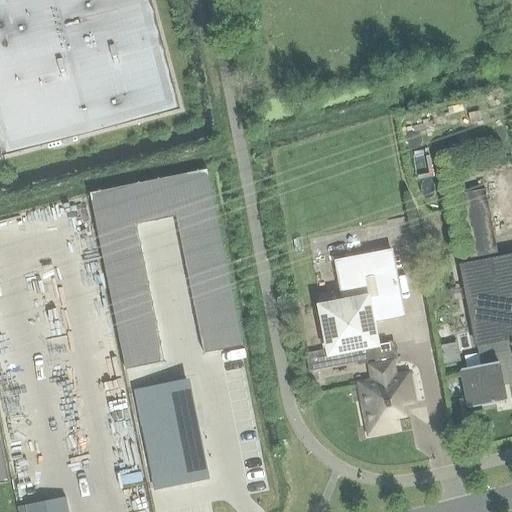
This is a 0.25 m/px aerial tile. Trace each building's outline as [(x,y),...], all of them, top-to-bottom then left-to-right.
[(0,0),(0,157),(180,110),(150,0),(0,0)] [(137,226),(176,218),(204,354),(243,346),(208,170),(96,192),(90,193),(90,194),(125,370),(165,363),(137,226)] [(470,258),(498,252),(485,188),(456,194),(470,258)] [(330,353),(376,344),(371,322),(404,316),(391,251),(336,262),(344,303),(321,308),(330,353)] [(511,256),(461,266),(476,345),(479,345),(481,357),(482,365),(466,369),(474,408),(506,401),(506,400),(505,400),(500,376),(511,373),(511,361),(510,353),(511,353),(510,351),(508,339),(511,338),(511,256)] [(305,354),(308,372),(331,369),(328,350),(305,354)] [(390,364),(376,367),(379,382),(361,385),(365,406),(362,407),(365,421),(368,421),(370,433),(395,428),(393,415),(401,414),(399,405),(411,403),(411,404),(412,404),(407,376),(393,379),(390,364)] [(187,381),(138,391),(141,406),(139,406),(140,413),(142,413),(158,489),(207,479),(187,381)] [(1,440),(0,440),(0,484),(9,483),(1,440)] [(68,511),(66,498),(26,506),(27,511),(68,511)]
